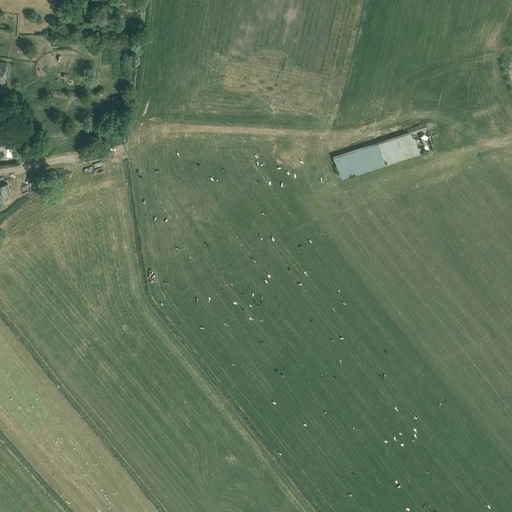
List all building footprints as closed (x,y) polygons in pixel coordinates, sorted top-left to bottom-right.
[(405,93),(421,90),(419,78),(403,81),(405,93)] [(394,117),(408,110),(405,105),(392,113),(394,117)] [(472,128),(467,115),(455,120),(453,115),(441,120),(446,135),(443,136),(449,153),(465,147),(460,132),(472,128)] [(5,122),(5,140),(16,140),(17,123),(5,122)] [(397,159),(430,150),(424,129),(330,155),(336,176),(397,159)] [(326,163),(322,167),(326,171),(323,174),(332,182),(336,177),(332,174),(335,170),(326,163)] [(303,167),(291,170),(295,182),(299,181),(302,191),(318,186),(316,180),(308,183),(303,167)] [(0,206),(6,205),(4,197),(12,195),(8,183),(1,186),(0,182),(0,206)]
